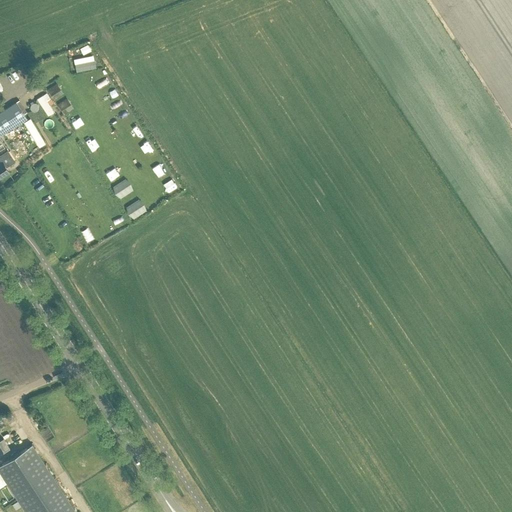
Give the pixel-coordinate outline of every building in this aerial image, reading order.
[(91,50),(87,44),(81,48),(84,54),(91,50)] [(91,55),(72,59),(73,65),(92,61),(91,55)] [(56,86),(49,91),(54,98),(61,93),(56,86)] [(31,103),(39,116),(50,109),(42,96),(31,103)] [(0,134),(27,118),(16,101),(0,111),(0,134)] [(67,101),(59,106),(64,113),(71,108),(67,101)] [(38,145),(44,142),(31,116),(25,120),(38,145)] [(0,177),(10,171),(7,166),(15,161),(8,150),(0,154),(0,159),(1,162),(0,162),(0,177)] [(0,452),(2,451),(3,452),(10,448),(3,438),(0,439),(0,452)] [(76,511),(32,443),(0,464),(0,471),(7,483),(26,511),(76,511)] [(21,505),(18,500),(12,504),(15,509),(21,505)]
